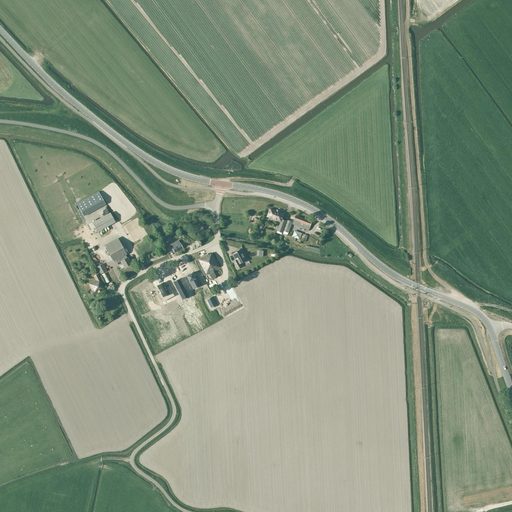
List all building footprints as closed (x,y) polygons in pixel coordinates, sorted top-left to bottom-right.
[(99,192),(97,193),(77,204),(83,216),(105,204),(99,192)] [(287,221),(283,220),(285,214),(279,212),(280,210),(277,209),(276,211),(270,208),(267,217),(280,222),(277,231),(282,233),(287,221)] [(97,232),(115,222),(110,213),(92,223),(97,232)] [(310,227),(312,222),(296,216),(294,220),(292,224),(309,231),(310,227)] [(288,233),(292,222),(287,220),(283,231),(288,233)] [(293,231),(291,237),(299,240),(301,233),(293,231)] [(169,247),(164,238),(160,240),(165,249),(169,247)] [(183,249),(181,244),(178,240),(169,245),(172,251),(173,251),(175,253),(183,249)] [(125,255),(119,241),(106,248),(113,261),(115,260),(117,264),(121,261),(124,268),(131,264),(125,255)] [(235,260),(232,262),(236,270),(242,267),(240,264),(246,260),(240,250),(232,254),(235,260)] [(203,276),(209,273),(213,271),(219,267),(212,253),(208,255),(207,254),(195,261),(203,276)] [(103,264),(97,267),(100,274),(107,271),(103,264)] [(192,273),(186,276),(193,290),(201,286),(197,279),(196,279),(192,273)] [(93,276),(95,280),(88,283),(92,290),(90,291),(92,295),(105,289),(98,274),(93,276)] [(180,280),(173,284),(181,299),(188,295),(180,280)] [(164,283),(157,286),(161,294),(163,297),(165,296),(167,300),(174,296),(169,286),(166,288),(165,286),(164,283)] [(197,307),(184,313),(187,319),(200,312),(197,307)] [(193,329),(192,327),(190,328),(187,322),(184,323),(188,332),(193,329)]
